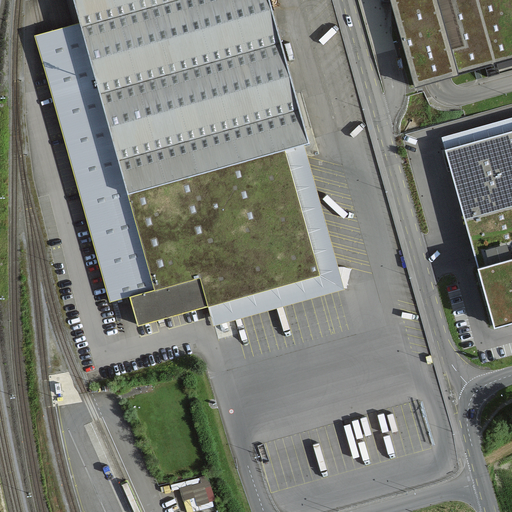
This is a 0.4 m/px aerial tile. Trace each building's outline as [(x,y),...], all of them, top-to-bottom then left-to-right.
[(344,289),(262,0),(67,0),(74,22),(32,34),(108,304),(127,298),(135,328),(161,321),(207,308),(212,326),(344,289)] [(511,0),(391,0),(413,81),(486,61),(489,73),(511,66),(511,0)] [(511,135),(444,154),(469,241),(511,228),(511,135)] [(511,228),(469,241),(495,335),(511,330),(511,228)] [(180,486),(188,511),(218,502),(209,476),(180,486)]
